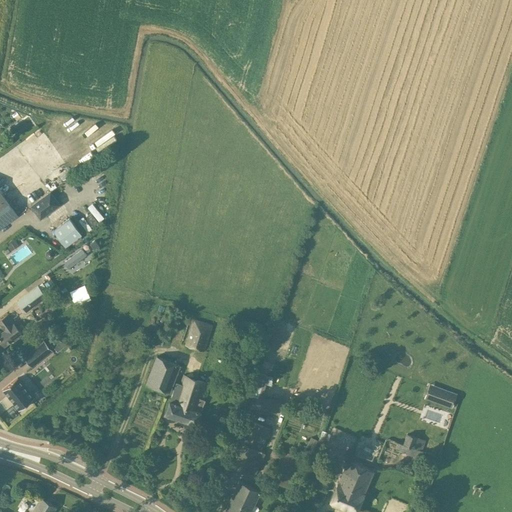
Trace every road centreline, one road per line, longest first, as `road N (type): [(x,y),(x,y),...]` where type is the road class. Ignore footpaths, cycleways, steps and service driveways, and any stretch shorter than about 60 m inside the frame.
road 1 (track): [(93,492),(153,353),(196,359)]
road 2 (tertiary): [(156,511),(71,466),(0,442)]
road 3 (tertiary): [(0,453),(134,511)]
